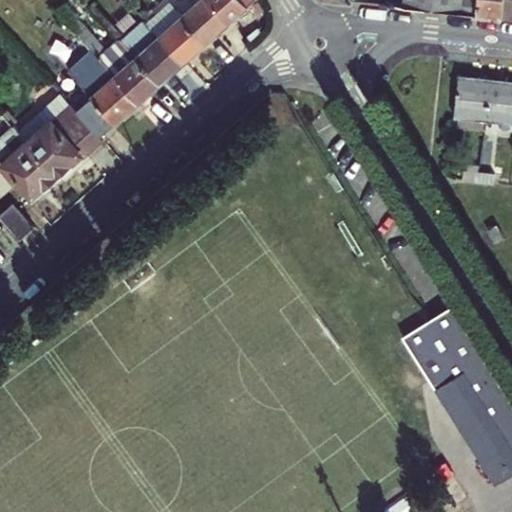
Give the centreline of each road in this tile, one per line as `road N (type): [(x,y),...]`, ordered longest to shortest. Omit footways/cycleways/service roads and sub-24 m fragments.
road 1 (residential): [(0,300),(254,76),(315,38)]
road 2 (residential): [(358,108),(511,357)]
